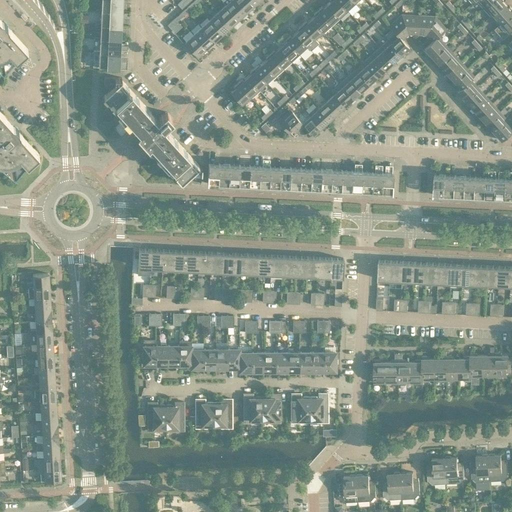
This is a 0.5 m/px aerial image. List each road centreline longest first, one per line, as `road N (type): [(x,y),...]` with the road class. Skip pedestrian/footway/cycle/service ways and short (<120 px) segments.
road 1 (tertiary): [(94,223),(366,234)]
road 2 (tertiary): [(367,217),(96,201)]
road 3 (residential): [(52,511),(75,510),(86,490),(78,302)]
road 4 (residential): [(358,384),(145,389)]
road 5 (tertiary): [(27,0),(58,49),(61,188)]
road 6 (tertiary): [(82,187),(57,0)]
road 7 (residential): [(346,449),(399,453),(425,438),(511,432)]
road 8 (residential): [(333,149),(248,144),(196,87)]
road 9 (residential): [(362,315),(511,323)]
road 10 (residential): [(196,87),(286,0)]
